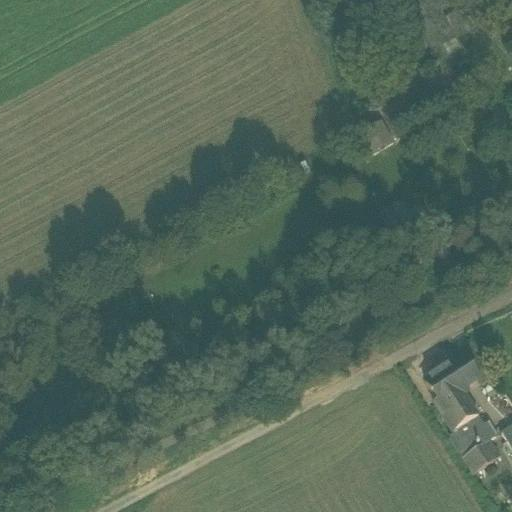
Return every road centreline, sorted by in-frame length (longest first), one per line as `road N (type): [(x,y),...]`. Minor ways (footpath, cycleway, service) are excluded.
road 1 (track): [(103,511),(401,356)]
road 2 (residential): [(511,299),(401,356)]
